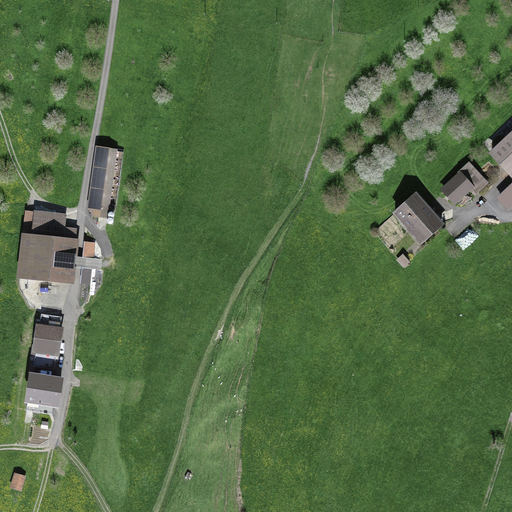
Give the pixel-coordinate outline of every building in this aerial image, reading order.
[(511,179),(511,138),(491,158),(511,179)] [(115,150),(98,148),(91,211),(107,213),(115,150)] [(442,187),(455,202),(479,181),(466,166),(442,187)] [(421,241),(441,225),(415,195),(396,211),(421,241)] [(25,212),(17,277),(71,283),(77,232),(58,230),(59,216),(25,212)] [(83,256),(95,257),(96,241),(84,240),(83,256)] [(91,283),(93,269),(83,268),(81,282),(91,283)] [(58,355),(61,328),(35,324),(31,352),(58,355)] [(29,398),(58,402),(61,379),(32,374),(29,398)] [(10,486),(22,490),(27,475),(15,471),(10,486)]
